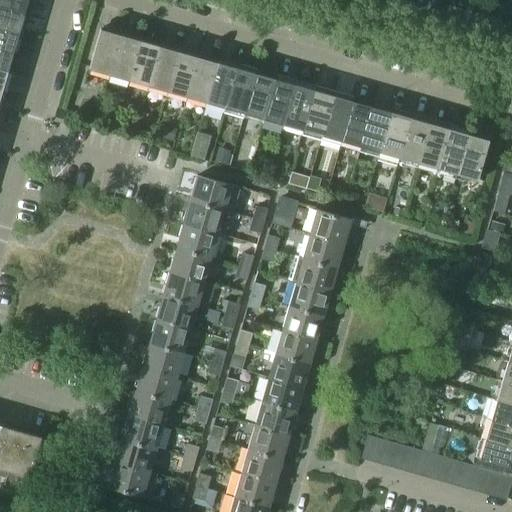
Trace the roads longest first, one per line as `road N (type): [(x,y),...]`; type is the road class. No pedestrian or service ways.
road 1 (residential): [(511,110),(115,0)]
road 2 (residential): [(68,0),(0,236)]
road 3 (residential): [(304,459),(493,511)]
road 4 (residential): [(511,36),(382,0)]
